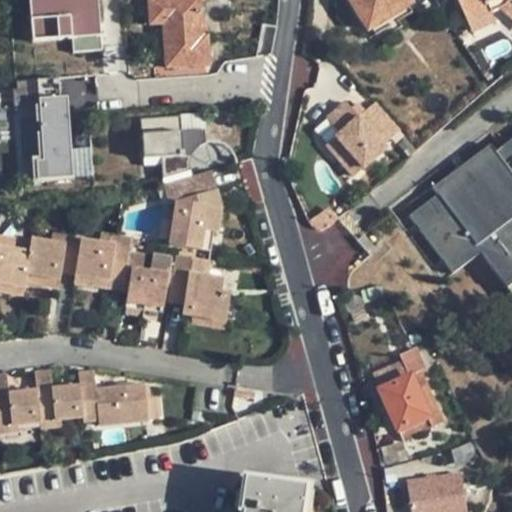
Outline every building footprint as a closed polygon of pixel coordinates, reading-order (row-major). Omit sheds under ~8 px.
[(102,50),(98,0),(28,0),(31,39),(70,36),(71,52),(102,50)] [(196,21),(202,22),(201,0),(147,0),(149,24),(162,23),(166,68),(208,65),(207,35),(203,34),(196,35),(196,21)] [(348,0),(366,28),(370,27),(405,5),(410,2),(409,0),(348,0)] [(511,0),(456,0),(467,23),(490,12),(486,3),(493,0),(507,0),(501,8),(511,17),(511,0)] [(490,12),(501,8),(507,0),(493,0),(486,3),(490,12)] [(410,13),(405,5),(370,27),(375,35),(410,13)] [(494,23),(490,12),(467,23),(472,33),(494,23)] [(86,104),(85,77),(20,80),(24,180),(93,177),(91,147),(72,148),(70,104),(86,104)] [(345,100),(312,128),(350,185),(404,135),(377,102),(364,109),(356,103),(352,107),(345,100)] [(511,138),(496,150),(490,143),(433,185),(438,193),(410,214),(451,273),(481,251),(507,286),(511,281),(511,138)] [(206,192),(215,190),(209,170),(160,184),(166,202),(174,200),(206,192)] [(218,202),(215,190),(206,192),(210,204),(218,202)] [(220,207),(218,202),(210,204),(206,192),(174,200),(166,242),(207,248),(210,229),(216,230),(220,207)] [(98,231),(96,240),(112,242),(114,233),(98,231)] [(47,233),(45,240),(61,242),(62,235),(47,233)] [(127,245),(128,237),(128,235),(114,233),(112,242),(96,240),(78,237),(73,271),(105,276),(103,286),(120,288),(127,245)] [(0,234),(0,244),(27,249),(28,239),(0,234)] [(23,272),(56,276),(57,268),(73,271),(78,237),(62,235),(61,242),(45,240),(29,237),(28,239),(27,249),(23,272)] [(365,235),(357,242),(371,257),(382,247),(378,242),(374,245),(365,235)] [(137,239),(128,237),(127,245),(135,246),(137,239)] [(23,272),(27,249),(0,244),(0,281),(21,284),(22,281),(23,272)] [(150,251),(147,269),(164,271),(167,253),(150,251)] [(171,278),(168,298),(168,302),(180,304),(179,313),(190,314),(222,320),(224,320),(228,293),(218,291),(219,279),(204,275),(206,259),(175,253),(171,278)] [(142,303),(147,269),(128,266),(123,300),(142,303)] [(159,306),(160,297),(163,277),(164,271),(147,269),(142,303),(159,306)] [(71,281),(103,286),(105,276),(73,271),(71,281)] [(55,282),(56,276),(23,272),(22,281),(44,286),(45,282),(55,282)] [(171,278),(163,277),(160,297),(168,298),(171,278)] [(0,290),(20,294),(21,284),(0,281),(0,290)] [(221,328),(222,320),(190,314),(188,323),(221,328)] [(426,418),(430,429),(443,423),(421,374),(426,372),(415,349),(412,350),(398,356),(408,377),(379,390),(386,405),(391,417),(397,431),(426,418)] [(31,375),(32,393),(35,425),(56,422),(79,420),(76,390),(50,392),(48,373),(31,375)] [(97,427),(146,421),(143,396),(142,387),(92,391),(91,374),(75,376),(76,390),(79,420),(80,424),(96,423),(97,427)] [(0,428),(12,427),(35,425),(32,393),(7,395),(5,378),(0,378),(0,428)] [(151,394),(143,396),(146,421),(154,421),(151,394)] [(382,421),(391,417),(386,405),(377,409),(382,421)] [(402,441),(430,429),(426,418),(397,431),(402,441)] [(57,430),(56,422),(35,425),(36,433),(57,430)] [(465,511),(463,472),(407,477),(409,511),(465,511)] [(245,477),(240,511),(300,511),(304,486),(245,477)]
